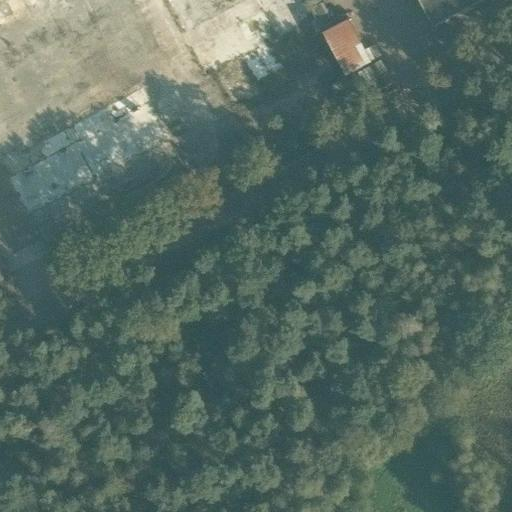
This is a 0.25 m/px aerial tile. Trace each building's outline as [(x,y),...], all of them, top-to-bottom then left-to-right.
[(293,0),(135,0),(163,59),(188,47),(199,71),(304,23),(293,0)] [(419,0),(435,28),(486,0),(419,0)] [(337,76),(366,64),(347,19),(318,32),(337,76)] [(345,79),(330,87),(335,96),(350,87),(345,79)] [(24,139),(0,149),(0,166),(31,235),(55,234),(89,219),(87,219),(122,203),(122,187),(114,169),(127,163),(132,173),(133,183),(134,182),(152,182),(181,169),(144,86),(27,139),(24,139)]
